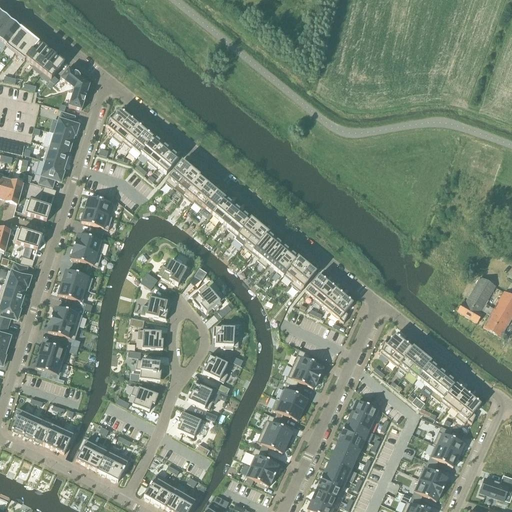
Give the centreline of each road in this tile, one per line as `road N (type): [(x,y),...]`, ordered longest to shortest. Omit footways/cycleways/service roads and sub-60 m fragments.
road 1 (unclassified): [(174,0),(339,130),(443,121),(511,145)]
road 2 (residential): [(377,302),(104,79)]
road 3 (residential): [(104,79),(0,412)]
road 4 (residential): [(377,302),(505,402),(454,511)]
road 5 (residential): [(377,302),(283,511)]
road 6 (residential): [(179,374),(171,340),(179,302),(203,339),(189,370)]
road 7 (residential): [(125,501),(0,439)]
road 8 (residential): [(179,374),(125,501)]
road 9 (residential): [(104,79),(11,0)]
